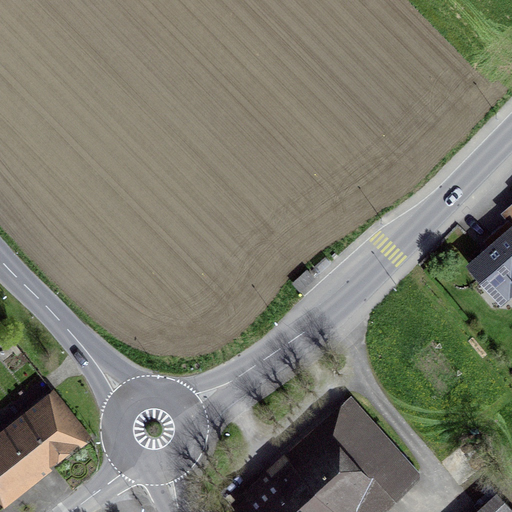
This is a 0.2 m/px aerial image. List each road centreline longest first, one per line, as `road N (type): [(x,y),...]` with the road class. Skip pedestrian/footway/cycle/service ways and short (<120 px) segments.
road 1 (tertiary): [(511,129),(257,368),(181,410)]
road 2 (secondary): [(0,258),(130,402)]
